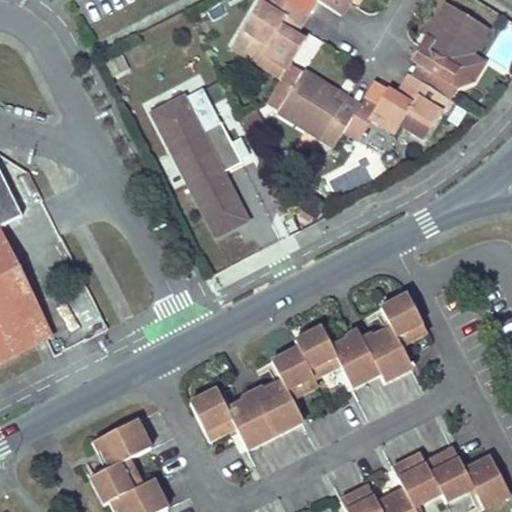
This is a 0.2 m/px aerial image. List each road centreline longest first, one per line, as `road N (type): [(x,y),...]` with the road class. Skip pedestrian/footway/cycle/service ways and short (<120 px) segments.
road 1 (residential): [(151,363),(224,510),(469,389),(389,238)]
road 2 (residential): [(196,339),(85,134)]
road 3 (tertiary): [(196,339),(389,238)]
road 4 (tertiary): [(0,442),(151,363)]
road 5 (residential): [(85,134),(46,47),(30,27),(0,16)]
